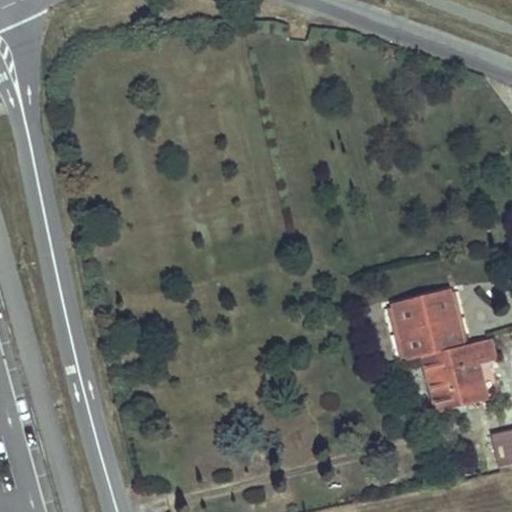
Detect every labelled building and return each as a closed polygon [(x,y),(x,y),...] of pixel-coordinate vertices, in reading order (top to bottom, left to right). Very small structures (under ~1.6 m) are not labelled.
[(444,293),(457,346),(461,345),(449,292),(444,293)] [(419,356),(432,413),(439,411),(478,402),(484,400),(475,365),(470,343),(461,345),(457,346),(444,293),(392,305),(405,360),(419,356)] [(385,307),(398,361),(405,360),(392,305),(385,307)] [(490,339),(470,343),(475,365),(495,360),(490,339)] [(478,402),(439,411),(442,422),(481,412),(478,402)] [(511,432),(490,438),(496,463),(511,459),(511,432)]
